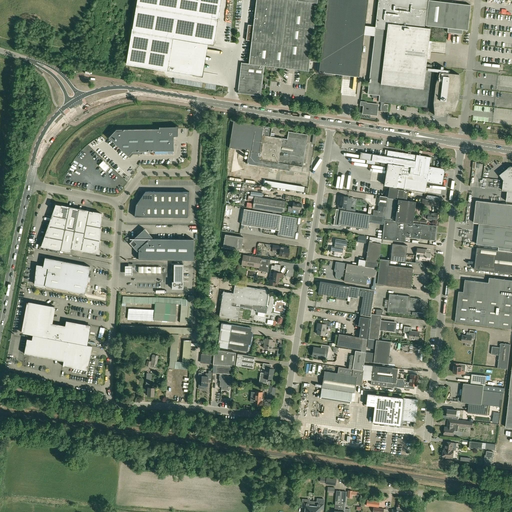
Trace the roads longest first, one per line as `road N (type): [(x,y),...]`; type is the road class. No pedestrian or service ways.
road 1 (unclassified): [(106,406),(283,412),(331,122)]
road 2 (unclassified): [(426,436),(461,143)]
road 3 (unclassified): [(106,406),(119,203)]
road 4 (unclassified): [(119,203),(144,174),(192,168),(199,102)]
road 5 (secondary): [(28,185),(0,323)]
road 6 (secondary): [(331,122),(199,102)]
road 7 (secondary): [(461,143),(331,122)]
